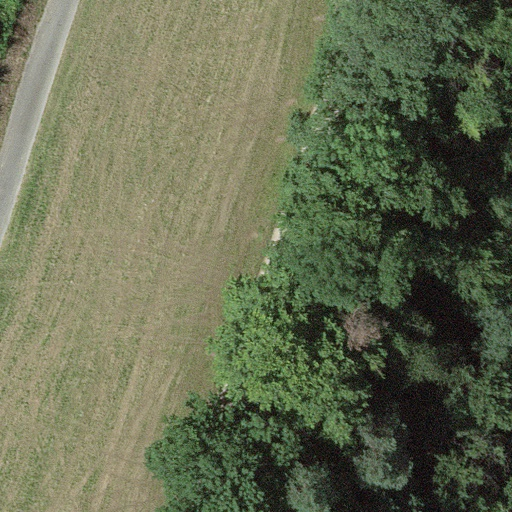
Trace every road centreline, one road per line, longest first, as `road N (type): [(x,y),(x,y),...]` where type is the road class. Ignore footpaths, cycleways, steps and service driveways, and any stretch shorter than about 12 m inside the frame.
road 1 (track): [(198,511),(339,106),(360,0)]
road 2 (track): [(77,0),(0,226)]
